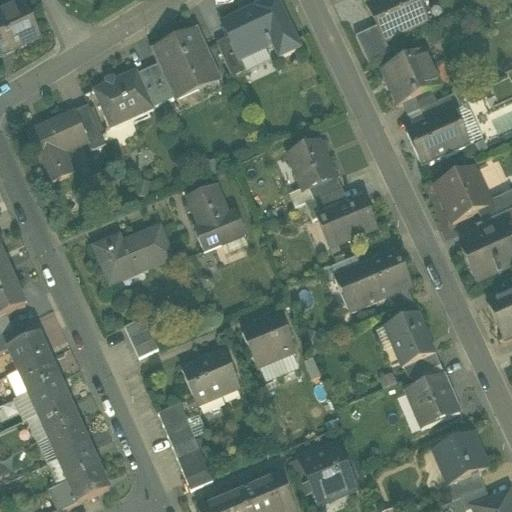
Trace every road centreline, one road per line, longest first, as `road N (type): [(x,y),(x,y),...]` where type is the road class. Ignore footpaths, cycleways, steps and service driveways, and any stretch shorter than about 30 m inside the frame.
road 1 (residential): [(310,0),(511,425)]
road 2 (residential): [(0,151),(154,498)]
